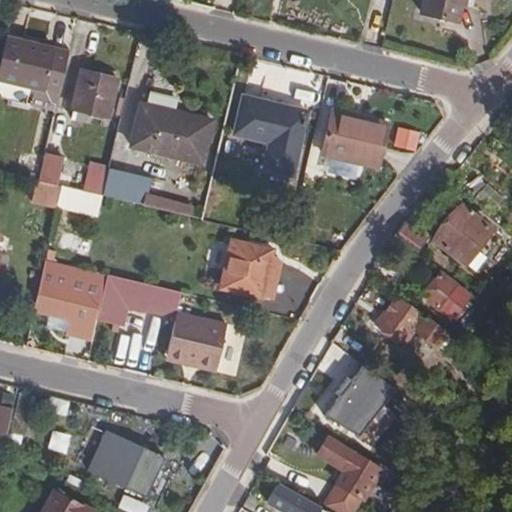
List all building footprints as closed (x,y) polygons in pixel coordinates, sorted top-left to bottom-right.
[(458,23),(463,0),(422,0),(420,13),(458,23)] [(28,106),(55,113),(69,52),(6,37),(6,39),(0,62),(0,81),(32,89),(28,106)] [(72,109),(109,118),(118,80),(81,70),(72,109)] [(243,97),(234,135),(270,143),(263,170),(293,177),(306,119),(280,113),(282,106),(243,97)] [(131,147),(203,164),(213,121),(141,104),(131,147)] [(308,112),(282,106),(280,113),(306,119),(308,112)] [(92,114),(72,109),(69,121),(89,126),(92,114)] [(332,111),(322,155),(378,168),(388,124),(332,111)] [(391,144),(410,153),(418,137),(399,128),(391,144)] [(473,151),(454,174),(462,182),(482,158),(473,151)] [(45,155),(39,181),(57,185),(63,159),(45,155)] [(108,171),(102,196),(146,206),(152,182),(108,171)] [(61,201),(94,208),(97,195),(64,187),(61,201)] [(149,198),(146,206),(190,218),(192,208),(149,198)] [(433,241),(463,264),(491,229),(460,205),(433,241)] [(405,224),(395,237),(416,253),(427,240),(405,224)] [(272,252),(231,243),(220,288),(261,298),(262,297),(268,270),(272,252)] [(281,263),(271,256),(268,270),(262,297),(273,300),(281,263)] [(47,260),(37,304),(41,305),(40,311),(50,314),(47,328),(63,332),(67,318),(71,319),(67,335),(83,339),(94,294),(67,288),(72,266),(47,260)] [(428,301),(451,319),(470,294),(441,272),(426,291),(432,295),(428,301)] [(152,285),(108,275),(104,291),(103,296),(101,306),(98,318),(122,324),(127,305),(146,309),(152,285)] [(177,291),(152,285),(146,309),(171,316),(177,291)] [(376,325),(403,344),(413,330),(436,346),(445,334),(394,299),(376,325)] [(177,313),(168,351),(218,363),(227,325),(177,313)] [(218,363),(168,351),(165,362),(215,374),(218,363)] [(354,434),(389,382),(357,361),(323,414),(354,434)] [(33,395),(17,391),(12,409),(7,430),(23,434),(33,395)] [(0,461),(3,448),(4,447),(7,432),(7,430),(12,409),(0,406),(0,461)] [(164,457),(107,430),(88,470),(144,498),(164,457)] [(22,436),(7,432),(4,447),(18,450),(22,436)] [(317,455),(341,470),(334,482),(362,500),(380,471),(327,438),(317,455)] [(44,443),(41,457),(64,462),(67,448),(44,443)] [(354,511),(362,500),(334,482),(320,504),(333,511),(354,511)] [(267,503),(282,511),(324,511),(277,486),(267,503)] [(41,511),(92,511),(93,511),(54,490),(41,511)] [(122,493),(116,508),(127,511),(144,511),(148,503),(122,493)]
